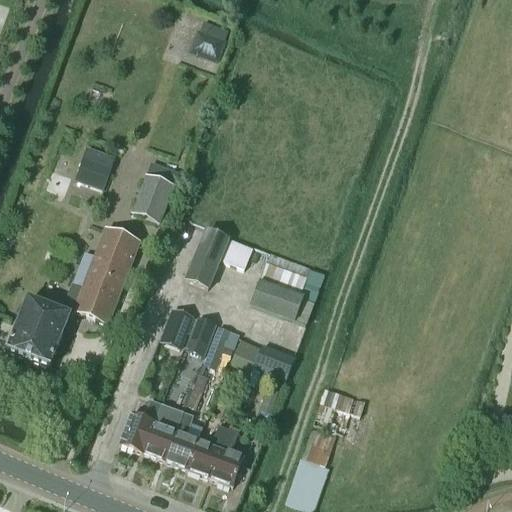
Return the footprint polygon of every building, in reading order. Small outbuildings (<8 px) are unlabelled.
[(217,70),(229,38),(203,29),(199,40),(195,39),(188,59),(217,70)] [(103,197),(115,164),(87,154),(75,187),(103,197)] [(145,182),(131,218),(159,229),(173,193),(172,193),(148,183),(145,182)] [(107,330),(138,248),(104,236),(81,292),(72,288),(60,319),(26,305),(6,357),(48,373),(68,322),(70,323),(73,317),(107,330)] [(241,275),(249,256),(227,247),(227,245),(205,236),(185,286),(207,295),(219,266),(241,275)] [(258,289),(250,310),(294,327),(305,330),(316,301),(323,279),(324,278),(320,277),(309,273),(279,262),(269,259),(269,260),(259,290),(258,289)] [(173,315),(160,347),(181,356),(194,324),(173,315)] [(184,353),(183,355),(203,363),(215,331),(196,323),(191,336),(184,353)] [(214,375),(226,348),(230,339),(216,333),(205,362),(206,362),(202,370),(214,375)] [(253,369),(260,352),(240,343),(233,360),(253,369)] [(265,384),(275,360),(263,355),(253,379),(265,384)] [(352,445),(363,410),(339,401),(325,397),(320,411),(313,432),(352,445)] [(154,427),(160,411),(149,406),(143,423),(130,419),(118,451),(141,459),(154,427)] [(160,411),(154,427),(141,459),(163,468),(183,418),(173,415),(160,411)] [(186,476),(197,447),(185,442),(193,422),(183,418),(163,468),(186,476)] [(208,485),(227,435),(217,431),(210,451),(197,447),(186,476),(208,485)] [(231,493),(242,464),(230,459),(237,439),(227,435),(208,485),(231,493)] [(325,473),(335,444),(312,436),(302,465),(300,465),(286,509),(293,511),(313,511),(326,473),(325,473)]
